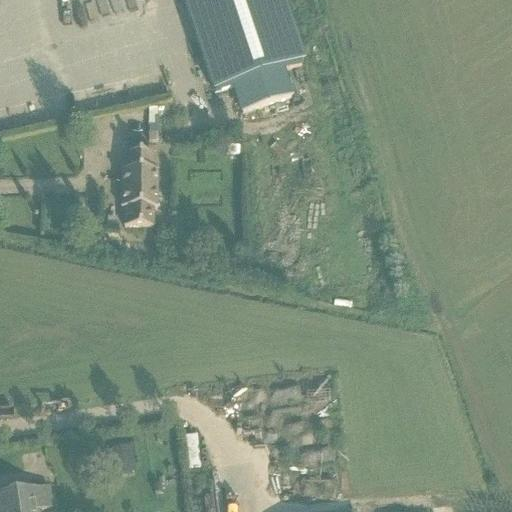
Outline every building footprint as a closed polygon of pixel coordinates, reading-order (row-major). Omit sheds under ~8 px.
[(181,0),(214,96),(232,90),(242,117),(293,101),(284,73),(301,67),(278,0),(181,0)] [(123,230),(143,230),(152,231),(152,212),(156,212),(156,174),(153,174),(153,157),(124,156),(124,173),(120,173),(120,211),(123,211),(123,230)] [(81,240),(81,252),(93,252),(93,240),(81,240)] [(188,468),(200,467),(198,436),(186,437),(188,468)] [(109,450),(113,479),(135,476),(130,447),(109,450)] [(32,492),(15,494),(0,496),(0,511),(46,511),(55,511),(53,494),(49,495),(48,490),(32,493),(32,492)]
